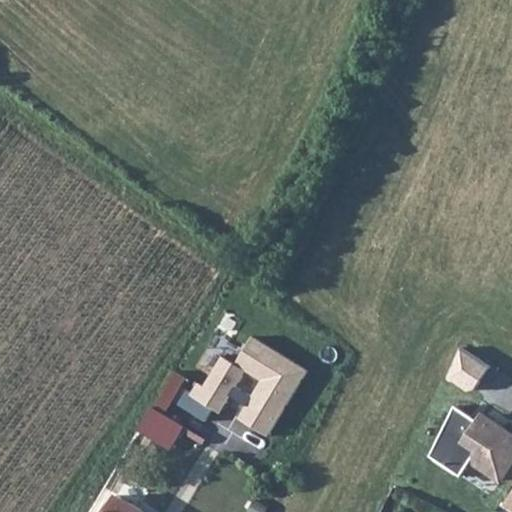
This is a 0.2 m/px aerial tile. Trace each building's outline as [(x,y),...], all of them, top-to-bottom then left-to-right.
[(270,436),(308,371),(252,336),(235,363),(222,357),(203,387),(198,384),(189,393),(186,390),(177,403),(204,421),(212,409),(219,413),(246,373),(260,382),(237,418),(270,436)] [(462,347),(448,377),(469,391),(475,390),(491,367),(462,347)] [(186,379),(175,373),(137,430),(170,451),(183,428),(165,415),(186,379)] [(456,405),(430,456),(461,476),(471,461),(501,481),(511,463),(511,434),(483,415),(479,421),(456,405)] [(511,511),(511,491),(502,506),(511,511)] [(146,511),(118,495),(107,511),(146,511)]
